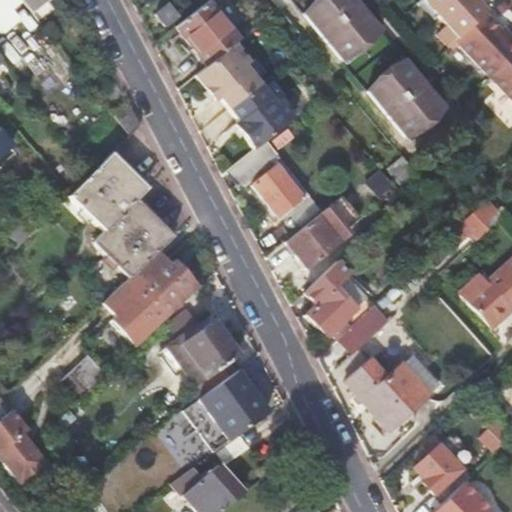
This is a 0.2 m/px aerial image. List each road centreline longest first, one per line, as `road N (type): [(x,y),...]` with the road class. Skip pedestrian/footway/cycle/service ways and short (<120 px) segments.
road 1 (residential): [(96,0),(375,511)]
road 2 (unknown): [(357,478),(511,351)]
